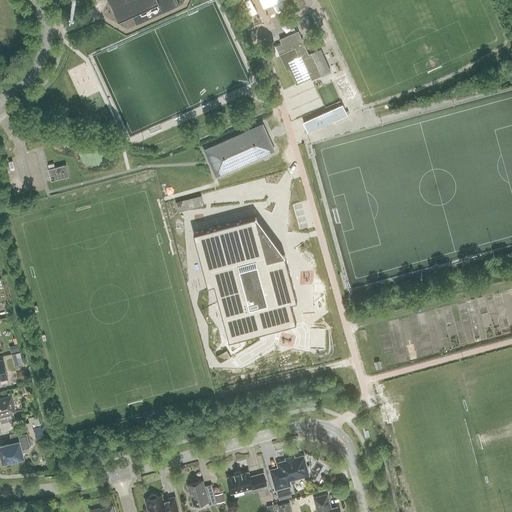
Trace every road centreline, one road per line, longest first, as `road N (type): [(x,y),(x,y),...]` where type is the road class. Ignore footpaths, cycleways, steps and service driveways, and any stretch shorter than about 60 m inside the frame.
road 1 (tertiary): [(367,511),(347,450),(320,427),(119,476)]
road 2 (residential): [(0,100),(43,66),(47,30),(36,0)]
road 3 (tertiary): [(119,476),(0,493)]
